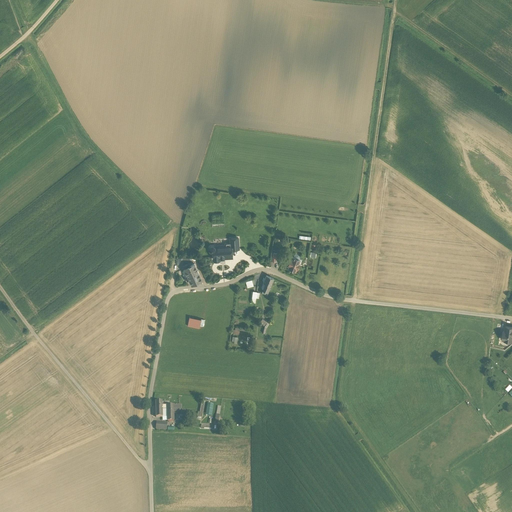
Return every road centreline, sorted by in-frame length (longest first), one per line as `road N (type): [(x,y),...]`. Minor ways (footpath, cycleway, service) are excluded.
road 1 (track): [(396,0),(353,301)]
road 2 (track): [(30,30),(81,134),(175,228)]
road 3 (track): [(0,284),(150,471)]
road 4 (track): [(417,511),(341,400),(353,301)]
road 5 (unclassified): [(291,281),(326,297),(511,319)]
road 6 (unclassified): [(151,511),(149,398),(167,299)]
road 7 (track): [(34,333),(175,228)]
road 8 (track): [(511,95),(394,11)]
road 9 (residential): [(167,299),(178,289),(230,284),(262,270),(291,281)]
